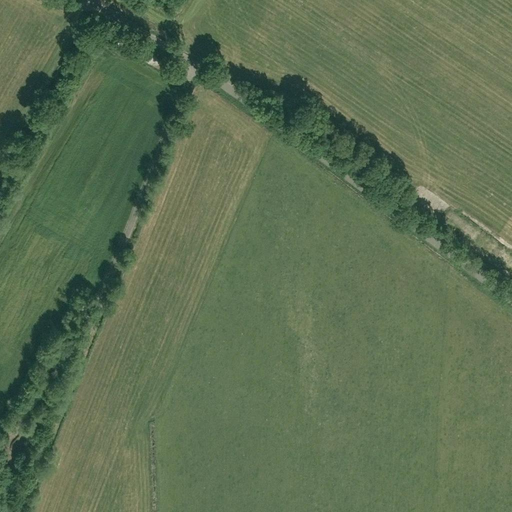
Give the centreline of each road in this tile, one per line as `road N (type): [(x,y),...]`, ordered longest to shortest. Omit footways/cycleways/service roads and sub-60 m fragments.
road 1 (unclassified): [(511,301),(214,75),(85,0)]
road 2 (unknown): [(193,62),(19,511)]
